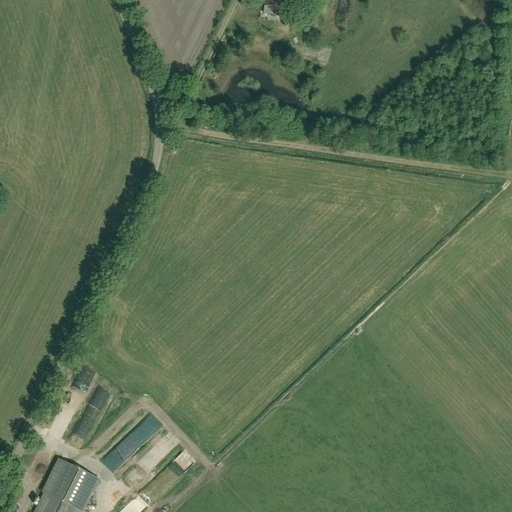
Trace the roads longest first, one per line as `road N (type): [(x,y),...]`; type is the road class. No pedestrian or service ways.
road 1 (unclassified): [(0,486),(158,170),(158,96),(118,0)]
road 2 (track): [(164,132),(183,128),(511,176)]
road 3 (track): [(164,132),(237,0)]
